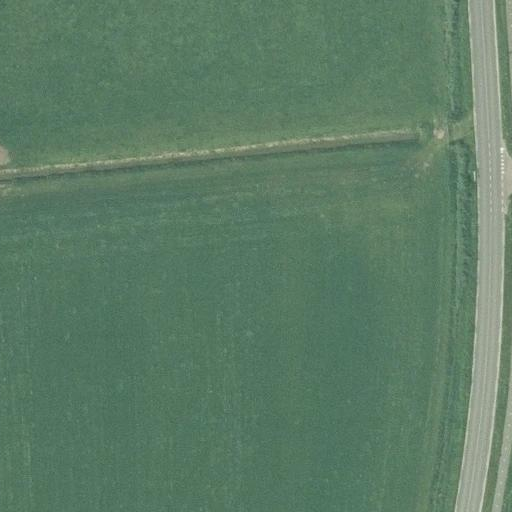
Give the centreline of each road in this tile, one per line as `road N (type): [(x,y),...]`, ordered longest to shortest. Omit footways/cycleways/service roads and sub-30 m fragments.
road 1 (secondary): [(464,511),(486,355),(491,174)]
road 2 (secondary): [(491,174),(481,0)]
